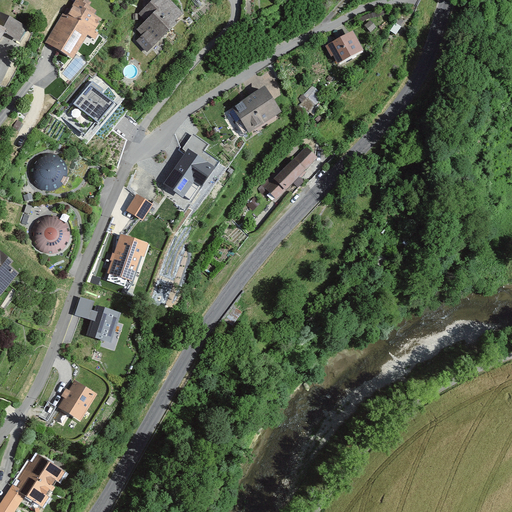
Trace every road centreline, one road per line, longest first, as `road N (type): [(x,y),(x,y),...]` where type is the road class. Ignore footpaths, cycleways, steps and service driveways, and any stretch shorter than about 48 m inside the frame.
road 1 (tertiary): [(99,511),(223,303),(409,92),(446,0)]
road 2 (residential): [(0,435),(36,388),(134,150)]
road 3 (residential): [(134,150),(306,36),(393,0)]
road 4 (track): [(511,357),(423,399),(370,446),(318,511)]
road 5 (residential): [(134,150),(149,117),(231,26),(233,0)]
